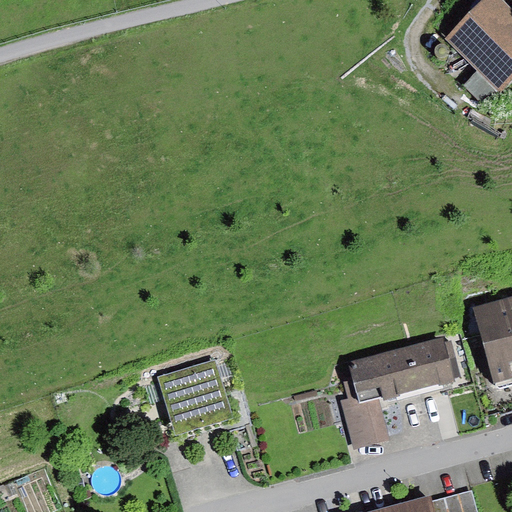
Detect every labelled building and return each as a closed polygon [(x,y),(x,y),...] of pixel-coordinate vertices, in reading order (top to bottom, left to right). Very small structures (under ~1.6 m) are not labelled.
[(511,84),(511,19),(492,0),(486,0),(443,45),(499,99),(511,84)] [(511,302),(471,313),(492,394),(511,389),(511,302)] [(447,369),(469,363),(461,336),(404,352),(416,400),(453,390),(447,369)] [(416,400),(404,352),(346,366),(350,381),(344,382),(349,403),(341,405),(347,426),(383,418),(380,409),(416,400)] [(216,366),(159,382),(178,445),(234,428),(216,366)] [(383,418),(347,426),(354,453),(389,444),(383,418)] [(477,511),(471,489),(444,497),(448,511),(477,511)] [(430,492),(400,500),(403,511),(448,511),(444,497),(433,500),(430,492)] [(403,511),(400,500),(376,507),(377,511),(403,511)]
